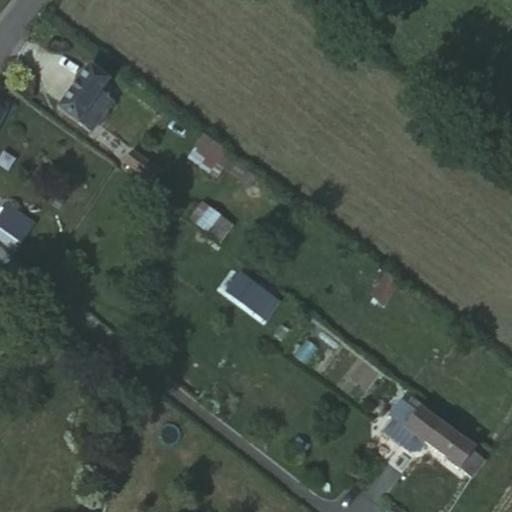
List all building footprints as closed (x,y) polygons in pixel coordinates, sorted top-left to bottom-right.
[(92,92),(72,77),(40,119),(72,143),(98,110),(86,100),(92,92)] [(240,184),(251,166),(203,138),(192,155),(240,184)] [(146,185),(118,162),(109,174),(138,197),(146,185)] [(220,244),(233,228),(202,203),(189,220),(220,244)] [(32,224),(8,204),(0,215),(0,239),(13,250),(32,224)] [(265,313),(244,298),(231,318),(250,334),(265,313)] [(456,488),(467,471),(439,448),(441,445),(395,409),(379,429),(386,436),(376,451),(400,468),(411,467),(417,459),(456,488)]
